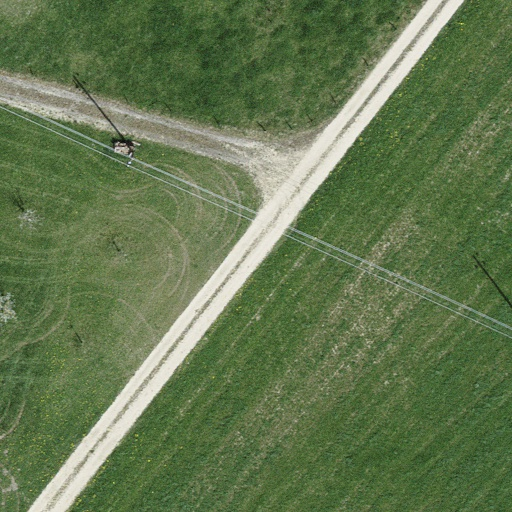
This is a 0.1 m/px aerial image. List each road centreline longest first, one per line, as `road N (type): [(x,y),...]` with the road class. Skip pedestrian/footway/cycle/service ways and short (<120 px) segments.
road 1 (track): [(58,511),(467,0)]
road 2 (track): [(325,170),(228,161),(0,102)]
